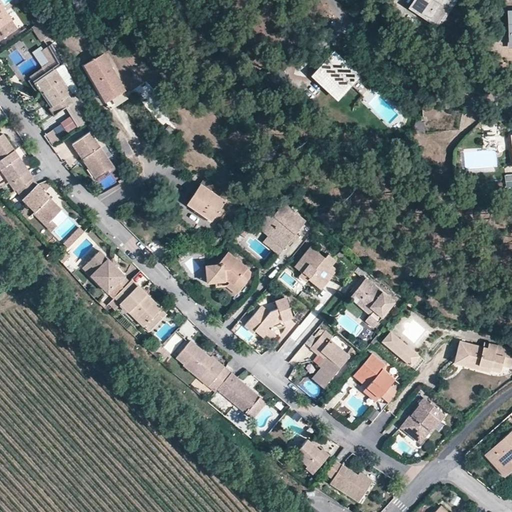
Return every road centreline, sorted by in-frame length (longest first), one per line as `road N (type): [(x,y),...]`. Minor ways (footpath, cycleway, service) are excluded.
road 1 (residential): [(419,485),(212,327),(48,161),(0,86)]
road 2 (tertiary): [(0,214),(153,373),(311,511)]
road 3 (residential): [(324,0),(409,70),(457,95),(511,100)]
